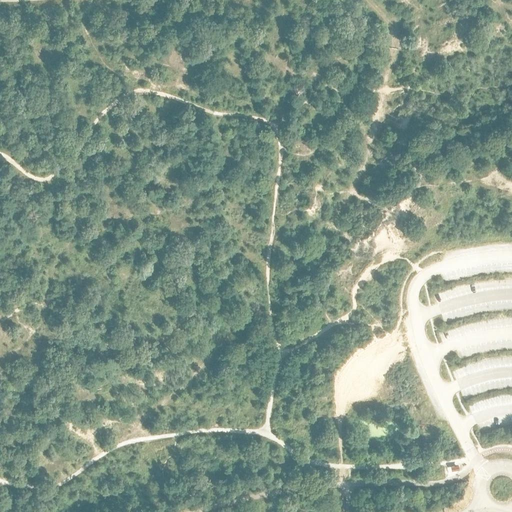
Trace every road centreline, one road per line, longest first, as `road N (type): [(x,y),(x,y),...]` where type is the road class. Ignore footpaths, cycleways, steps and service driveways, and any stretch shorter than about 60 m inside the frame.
road 1 (unknown): [(511,240),(431,254),(406,280),(397,328),(344,377),(341,466)]
road 2 (track): [(281,278),(331,223),(380,104),(390,25),(371,0)]
road 3 (track): [(133,440),(145,418),(254,308)]
road 4 (track): [(0,155),(33,179),(50,178),(97,117),(133,90)]
